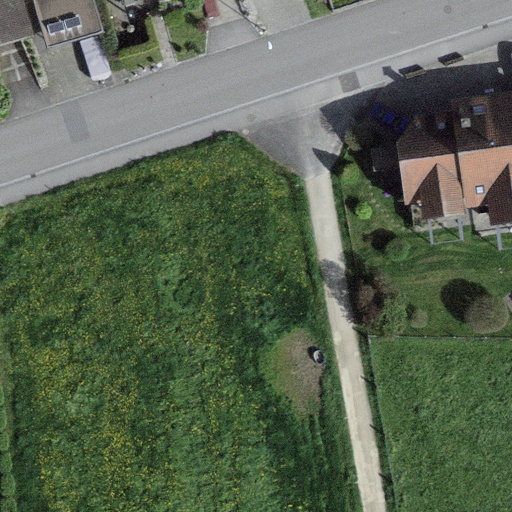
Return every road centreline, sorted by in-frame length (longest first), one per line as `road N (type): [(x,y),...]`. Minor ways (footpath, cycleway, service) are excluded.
road 1 (residential): [(0,154),(469,0)]
road 2 (track): [(295,56),(372,511)]
